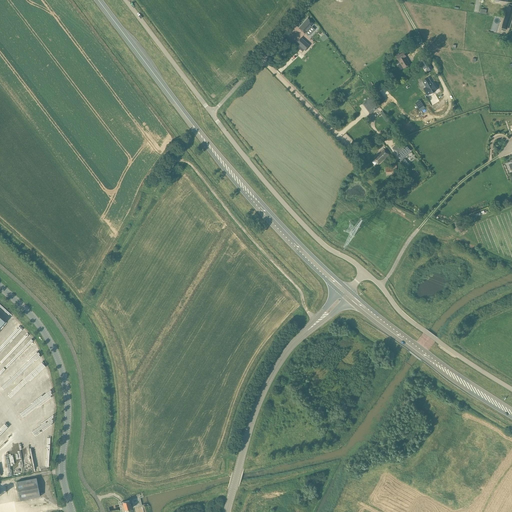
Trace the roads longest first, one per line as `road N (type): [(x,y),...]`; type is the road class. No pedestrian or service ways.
road 1 (track): [(315,322),(299,290),(185,161),(170,165),(94,291)]
road 2 (primary): [(312,261),(208,145),(97,0)]
road 3 (unclassified): [(72,511),(61,469),(68,412),(61,370),(41,328),(0,286)]
road 4 (unclassified): [(363,270),(328,249),(289,209),(211,112)]
road 5 (unclassified): [(226,511),(262,393),(315,322)]
road 6 (unclassified): [(511,389),(404,317),(368,274)]
road 7 (primary): [(511,414),(385,325)]
road 8 (unclassified): [(211,112),(125,0)]
